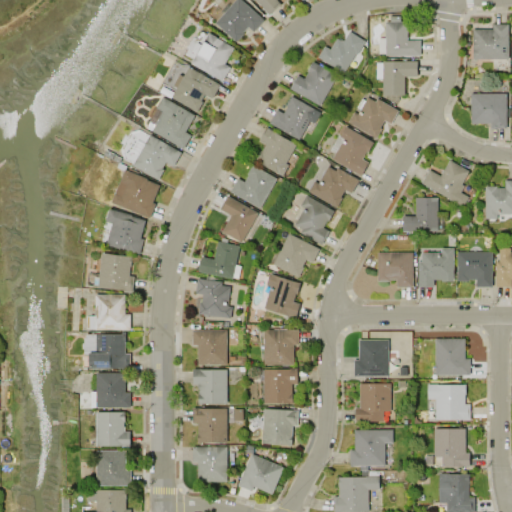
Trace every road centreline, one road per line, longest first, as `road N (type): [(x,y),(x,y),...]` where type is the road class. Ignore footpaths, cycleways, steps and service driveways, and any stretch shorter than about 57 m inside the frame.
road 1 (residential): [(166,511),(160,313),(185,209),(303,27),(411,0)]
road 2 (residential): [(291,511),(327,441),(338,289),(428,125),(453,58),(451,0)]
road 3 (residential): [(503,319),(504,511)]
road 4 (residential): [(337,321),(511,318)]
